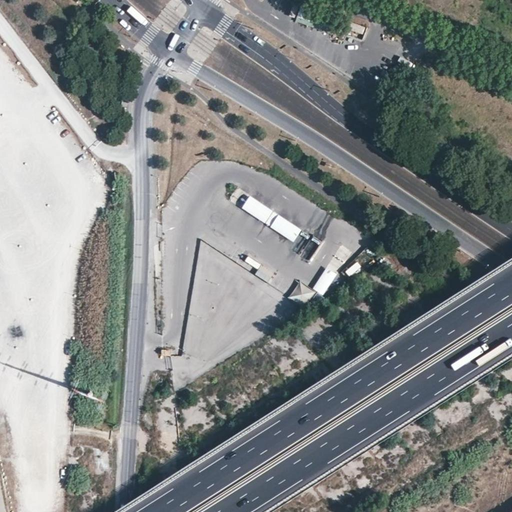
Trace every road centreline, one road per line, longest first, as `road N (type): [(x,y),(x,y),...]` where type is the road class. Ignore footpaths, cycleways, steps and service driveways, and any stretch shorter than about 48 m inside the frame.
road 1 (tertiary): [(167,52),(142,96),(127,511)]
road 2 (motorway): [(511,288),(161,511)]
road 3 (primary): [(167,52),(344,156),(511,271)]
road 4 (primary): [(511,231),(371,138),(202,6)]
road 5 (motorway): [(226,511),(511,329)]
road 6 (tertiary): [(331,0),(511,68)]
